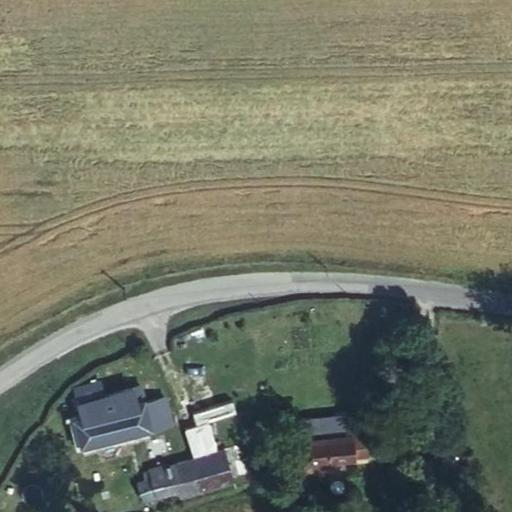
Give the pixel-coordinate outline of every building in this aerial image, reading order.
[(75,418),(81,444),(166,423),(163,410),(168,408),(165,397),(143,402),(139,385),(101,396),(98,382),(75,388),(82,416),(75,418)] [(268,425),(249,431),(257,454),(275,449),(268,425)] [(301,438),(303,459),(304,469),(335,466),(334,458),(342,457),(390,452),(387,430),(301,438)] [(137,481),(142,498),(178,489),(179,495),(232,480),(223,448),(143,472),(145,478),(137,481)] [(343,466),(342,457),(334,458),(335,466),(343,466)]
